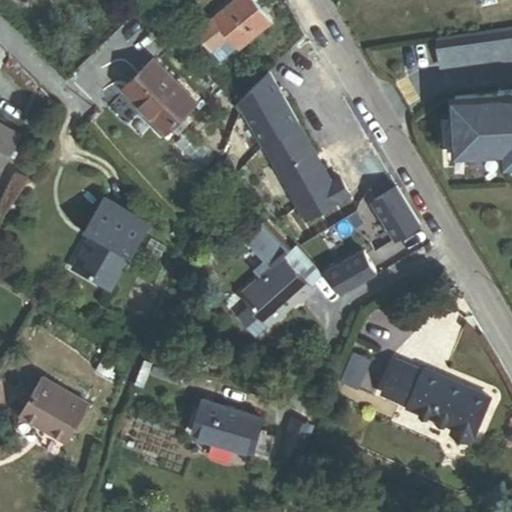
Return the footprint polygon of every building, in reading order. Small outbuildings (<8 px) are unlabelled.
[(172,16),(163,5),(166,2),(164,0),(136,0),(161,26),(172,16)] [(228,37),(238,49),(272,20),(255,0),(236,0),(197,33),(211,51),(228,37)] [(438,65),(511,55),(511,26),(434,37),(438,65)] [(268,52),(278,62),(296,45),(287,35),(268,52)] [(166,130),(196,102),(156,60),(126,89),(166,130)] [(511,87),(500,87),(500,91),(456,92),(458,142),(490,141),(490,146),(505,145),(506,158),(511,157),(511,87)] [(333,180),(302,123),(265,144),(307,219),(351,194),(341,176),(333,180)] [(0,171),(2,173),(22,138),(0,125),(0,171)] [(408,257),(430,244),(418,224),(388,175),(374,152),(353,165),(408,257)] [(75,266),(112,287),(148,224),(104,199),(87,231),(93,234),(75,266)] [(314,289),(281,252),(269,263),(271,266),(244,291),(271,321),(299,297),(301,300),(314,289)] [(373,360),(354,352),(341,381),(360,390),(373,360)] [(488,397),(425,370),(424,372),(397,360),(383,394),(410,406),(409,408),(455,427),(452,433),(470,441),(488,397)] [(66,440),(88,404),(44,379),(23,415),(66,440)] [(276,438),(260,433),(264,419),(202,400),(191,435),(253,454),(254,452),(270,457),(276,438)]
